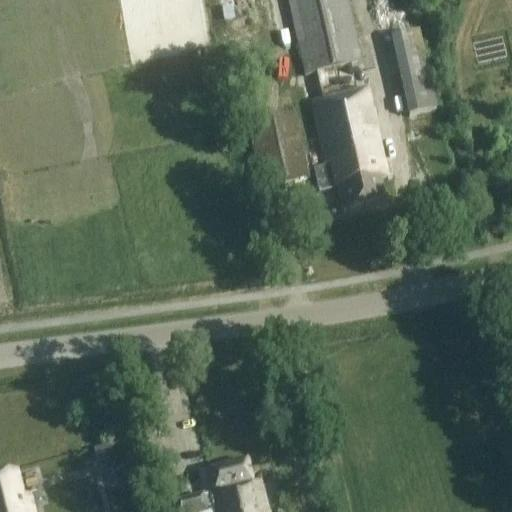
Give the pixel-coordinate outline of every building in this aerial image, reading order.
[(255,28),(249,0),(209,0),(210,2),(203,3),(209,36),(255,28)] [(355,97),(348,69),(360,64),(345,0),(287,0),(305,78),(317,75),(323,103),(311,105),(325,169),(313,172),(318,193),(337,188),(343,213),(383,205),(377,182),(385,180),(366,93),(355,97)] [(437,112),(419,33),(391,40),(408,119),(437,112)] [(245,126),(259,192),(309,181),(296,115),(245,126)] [(125,444),(94,452),(97,465),(111,461),(117,484),(135,479),(129,457),(125,444)] [(267,511),(260,483),(253,485),(248,462),(209,473),(214,495),(207,497),(206,493),(174,503),(176,511),(267,511)] [(0,511),(33,511),(29,496),(22,497),(16,472),(0,476),(0,511)]
